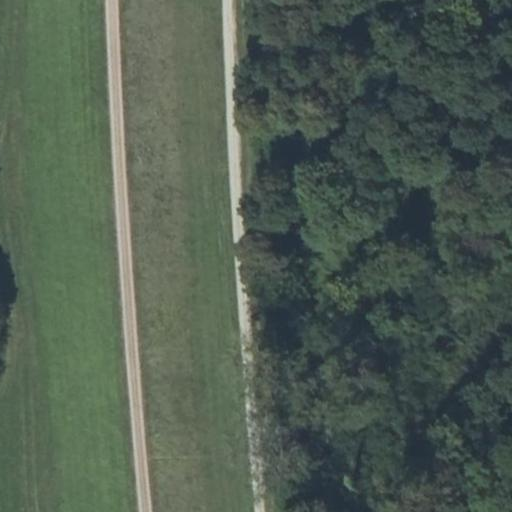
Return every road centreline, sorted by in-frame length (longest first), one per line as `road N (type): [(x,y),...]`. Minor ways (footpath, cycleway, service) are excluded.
road 1 (track): [(115,0),(153,511)]
road 2 (track): [(262,511),(225,0)]
